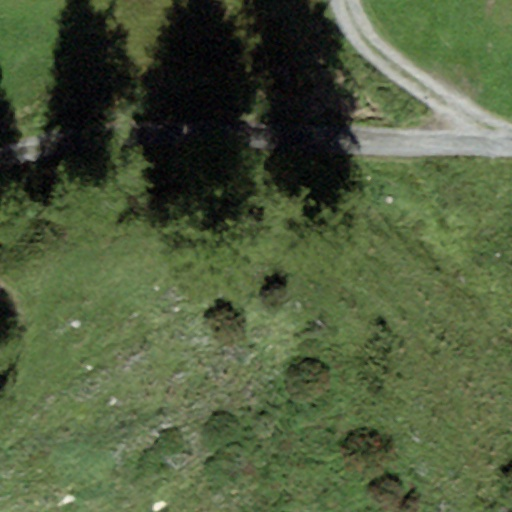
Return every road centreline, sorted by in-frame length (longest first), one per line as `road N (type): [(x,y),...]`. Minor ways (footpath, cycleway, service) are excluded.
road 1 (track): [(0,163),(147,119),(495,140)]
road 2 (track): [(350,0),(356,26),(495,140)]
